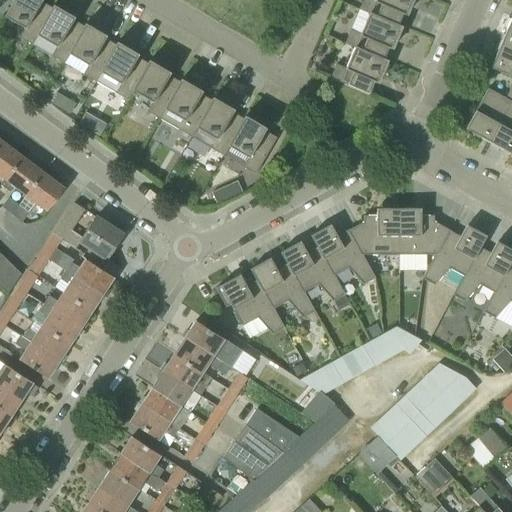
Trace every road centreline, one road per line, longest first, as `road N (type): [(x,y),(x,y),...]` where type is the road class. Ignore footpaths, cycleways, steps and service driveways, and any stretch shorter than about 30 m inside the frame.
road 1 (residential): [(15,511),(193,244)]
road 2 (residential): [(193,244),(390,147),(413,146)]
road 3 (residential): [(193,244),(0,100)]
road 4 (residential): [(145,0),(302,90)]
road 5 (residential): [(413,146),(476,0)]
